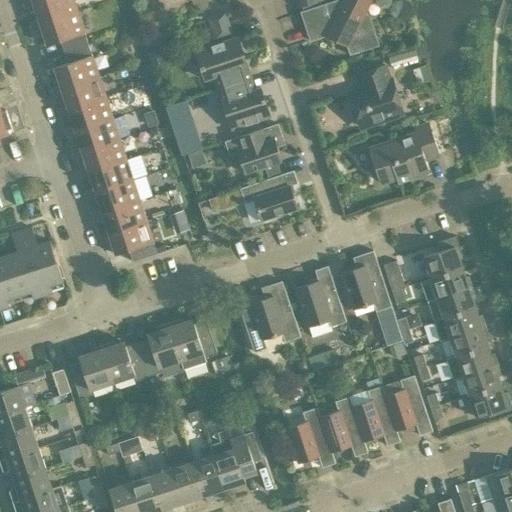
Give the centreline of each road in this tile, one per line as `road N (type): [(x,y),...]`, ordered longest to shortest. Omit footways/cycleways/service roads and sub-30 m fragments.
road 1 (residential): [(340,239),(255,0)]
road 2 (residential): [(102,311),(340,239)]
road 3 (residential): [(310,505),(511,437)]
road 4 (residential): [(51,161),(0,8)]
road 5 (residential): [(102,311),(51,161)]
road 6 (residential): [(340,239),(463,197)]
